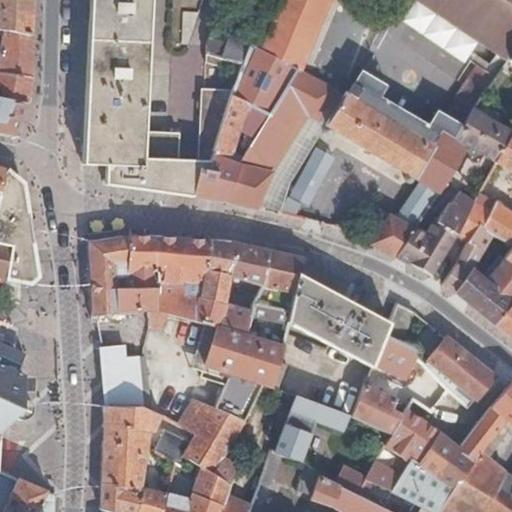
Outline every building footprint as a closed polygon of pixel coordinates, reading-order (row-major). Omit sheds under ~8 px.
[(0,0),(0,31),(27,36),(27,31),(28,28),(29,3),(29,0),(0,0)] [(103,185),(191,196),(196,169),(197,160),(177,159),(178,132),(143,130),(148,22),(148,0),(88,0),(88,19),(81,164),(83,164),(104,165),(104,173),(103,185)] [(328,0),(279,0),(264,36),(258,51),(297,72),(297,71),(298,71),(328,0)] [(511,0),(416,0),(504,61),(505,59),(511,49),(511,0)] [(190,43),(200,11),(183,10),(182,42),(190,43)] [(207,53),(242,66),(249,46),(258,51),(264,36),(248,29),(242,43),(211,31),(205,52),(207,53)] [(0,31),(0,74),(27,80),(29,53),(30,37),(27,36),(0,31)] [(196,169),(191,196),(221,201),(237,166),(243,157),(231,151),(239,129),(255,138),(297,72),(258,51),(249,46),(242,66),(240,71),(234,88),(204,170),(196,169)] [(206,58),(240,71),(242,66),(207,53),(206,58)] [(221,201),(255,209),(270,172),(305,115),(315,120),(332,89),(298,71),(297,71),(297,72),(255,138),(243,157),(237,166),(221,201)] [(0,74),(0,97),(24,103),(25,99),(26,93),(27,80),(0,74)] [(447,114),(464,124),(472,108),(485,89),(469,78),(444,113),(447,114)] [(438,130),(350,79),(342,94),(430,145),(438,130)] [(204,170),(234,88),(201,86),(197,160),(196,169),(204,170)] [(430,145),(342,94),(325,125),(327,126),(326,126),(325,127),(324,128),(324,129),(323,130),(324,131),(324,132),(324,133),(325,133),(325,134),(326,134),(327,134),(328,134),(329,134),(330,133),(330,132),(331,131),(331,130),(331,129),(331,128),(356,143),(408,174),(407,174),(406,174),(405,175),(405,176),(404,177),(404,178),(404,179),(405,179),(405,180),(405,181),(406,181),(406,182),(407,182),(408,182),(409,182),(410,181),(411,181),(411,180),(412,180),(412,179),(412,178),(412,177),(412,176),(440,193),(453,176),(467,147),(467,145),(456,138),(455,140),(438,130),(430,145)] [(16,123),(24,103),(0,97),(0,132),(4,133),(11,135),(16,123)] [(494,162),(511,132),(472,108),(464,124),(456,138),(467,145),(467,147),(494,162)] [(447,114),(438,130),(455,140),(456,138),(464,124),(447,114)] [(491,234),(509,248),(511,243),(511,131),(511,132),(494,162),(511,172),(511,208),(510,207),(507,212),(476,192),(452,233),(466,242),(478,224),(491,234)] [(288,201),(308,209),(331,156),(311,147),(288,201)] [(0,276),(1,277),(9,245),(0,242),(0,182),(4,169),(0,167),(0,276)] [(0,242),(9,245),(1,277),(28,282),(35,275),(28,230),(21,182),(4,169),(0,182),(0,242)] [(423,234),(414,229),(394,257),(403,263),(405,261),(428,274),(452,233),(471,201),(457,192),(449,204),(446,203),(434,221),(432,220),(423,234)] [(394,257),(414,229),(389,215),(386,218),(367,205),(359,216),(378,229),(368,244),(394,257)] [(467,302),(493,323),(511,299),(511,262),(503,256),(502,256),(501,256),(497,253),(480,276),(471,270),(491,234),(478,224),(466,242),(455,262),(440,283),(467,302)] [(127,235),(87,240),(88,263),(89,282),(89,289),(90,307),(91,314),(91,316),(113,313),(145,309),(147,325),(162,328),(165,310),(153,307),(155,286),(154,266),(126,265),(127,235)] [(145,235),(127,235),(126,265),(154,266),(155,286),(153,307),(165,310),(204,322),(217,325),(219,326),(223,304),(200,297),(195,297),(196,294),(183,292),(183,280),(203,280),(210,239),(145,235)] [(210,239),(203,280),(200,297),(223,304),(219,326),(280,344),(286,322),(293,292),(263,284),(263,282),(268,250),(228,240),(210,239)] [(511,299),(493,323),(509,337),(511,333),(511,243),(509,248),(503,256),(511,262),(511,299)] [(263,284),(293,292),(298,274),(302,260),(302,258),(268,250),(263,282),(263,284)] [(375,356),(376,354),(384,334),(392,312),(298,274),(293,292),(286,322),(375,356)] [(392,312),(384,334),(401,341),(414,311),(396,302),(392,312)] [(0,319),(0,337),(24,345),(30,329),(0,319)] [(189,367),(202,370),(217,325),(204,322),(189,367)] [(225,385),(213,410),(241,423),(262,382),(270,386),(280,344),(219,326),(217,325),(202,370),(200,376),(225,385)] [(390,367),(407,375),(416,353),(415,353),(417,348),(401,341),(384,334),(376,354),(393,361),(390,367)] [(445,336),(427,359),(475,397),(478,394),(493,374),(445,336)] [(0,427),(12,417),(14,419),(17,420),(20,420),(24,420),(28,417),(29,416),(31,413),(31,408),(30,405),(27,401),(25,399),(21,399),(21,395),(22,374),(15,371),(23,352),(0,342),(0,427)] [(123,346),(99,349),(103,396),(102,405),(139,408),(150,412),(144,358),(137,358),(137,357),(135,357),(134,355),(126,356),(126,358),(124,358),(123,346)] [(511,511),(511,380),(486,409),(459,446),(458,446),(472,457),(451,488),(437,511),(511,511)] [(353,415),(393,433),(404,415),(402,414),(392,408),(396,398),(364,383),(353,415)] [(392,408),(402,414),(413,397),(404,392),(399,400),(396,398),(392,408)] [(202,425),(211,409),(191,398),(178,425),(194,434),(196,435),(198,431),(202,425)] [(139,408),(102,405),(102,440),(147,450),(149,431),(154,432),(160,416),(150,412),(139,408)] [(181,456),(187,460),(187,458),(194,463),(203,468),(227,483),(235,464),(230,462),(236,447),(230,443),(241,423),(213,410),(211,409),(202,425),(206,427),(202,434),(198,431),(196,435),(194,434),(181,456)] [(393,433),(386,445),(407,459),(408,457),(418,464),(438,430),(407,409),(404,415),(393,433)] [(368,476),(357,495),(390,511),(391,511),(400,496),(431,511),(437,511),(451,488),(472,457),(458,446),(459,446),(438,430),(418,464),(408,457),(407,459),(402,467),(390,488),(368,476)] [(141,487),(147,450),(102,440),(101,480),(141,489),(141,487)] [(247,510),(248,511),(250,511),(256,511),(263,501),(281,454),(270,450),(263,473),(260,484),(251,502),(247,510)] [(154,467),(172,472),(174,462),(157,454),(154,467)] [(187,460),(183,465),(190,470),(194,463),(187,458),(187,460)] [(396,469),(377,459),(368,476),(390,488),(402,467),(398,464),(396,469)] [(357,495),(368,476),(343,463),(333,483),(357,495)] [(227,483),(203,468),(190,500),(165,493),(159,511),(247,511),(248,511),(247,510),(251,502),(226,490),(237,465),(235,464),(227,483)] [(312,494),(319,470),(308,465),(299,489),(312,494)] [(390,511),(357,495),(333,483),(320,476),(321,471),(319,470),(312,494),(310,498),(330,503),(344,511),(390,511)] [(0,511),(48,511),(50,494),(0,473),(0,486),(9,490),(0,510),(0,511)] [(137,511),(141,489),(101,480),(100,507),(118,511),(137,511)] [(159,511),(165,493),(141,487),(141,489),(137,511),(159,511)]
